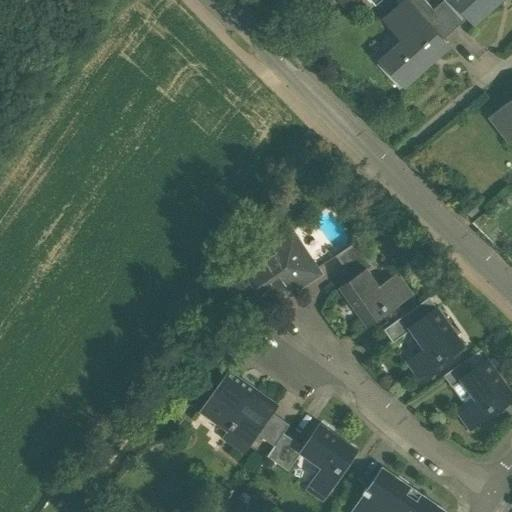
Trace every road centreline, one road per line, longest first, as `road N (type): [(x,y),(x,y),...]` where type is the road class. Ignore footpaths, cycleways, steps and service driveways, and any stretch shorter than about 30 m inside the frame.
road 1 (tertiary): [(218,0),(281,71),(511,289)]
road 2 (residential): [(490,489),(311,357),(278,315)]
